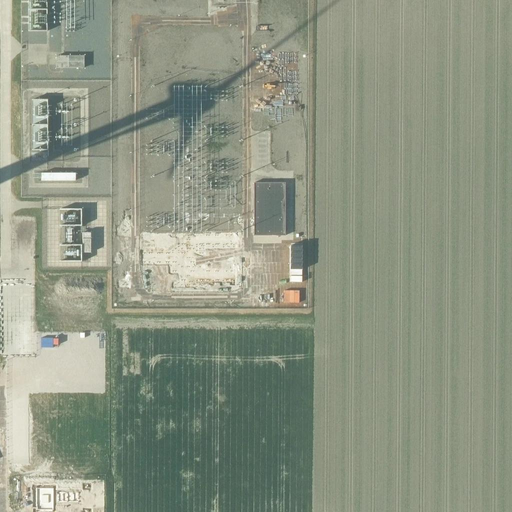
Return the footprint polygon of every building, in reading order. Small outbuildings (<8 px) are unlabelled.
[(83,56),(55,56),(55,68),(83,68),(83,56)] [(323,71),(323,120),(347,120),(349,71),(323,71)] [(75,172),(41,172),(41,181),(75,181),(75,172)] [(253,181),(253,234),(285,234),(285,181),(253,181)] [(82,232),(82,252),(90,252),(90,232),(82,232)] [(322,344),(322,356),(344,356),(344,338),(322,338),(322,344)] [(263,344),(263,356),(293,356),(293,344),(263,344)] [(293,344),(293,356),(322,356),(322,344),(293,344)] [(63,459),(63,443),(34,443),(34,459),(63,459)]
